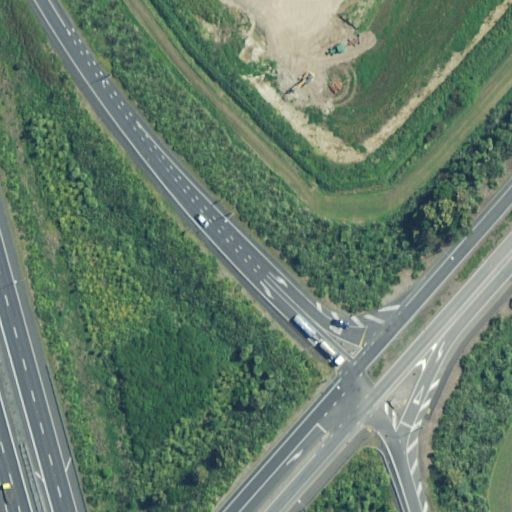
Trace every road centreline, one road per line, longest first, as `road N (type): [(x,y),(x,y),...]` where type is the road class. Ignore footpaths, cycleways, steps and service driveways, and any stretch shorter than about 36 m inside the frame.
road 1 (motorway): [(42,0),(144,146),(234,247)]
road 2 (motorway): [(0,256),(70,511)]
road 3 (tertiary): [(384,337),(511,193)]
road 4 (motorway): [(234,247),(335,330),(384,337)]
road 5 (primary): [(235,511),(351,377)]
road 6 (motorway): [(234,247),(351,377)]
road 7 (motorway): [(453,315),(400,457)]
road 8 (primary): [(368,403),(272,511)]
road 9 (tertiary): [(453,315),(368,403)]
